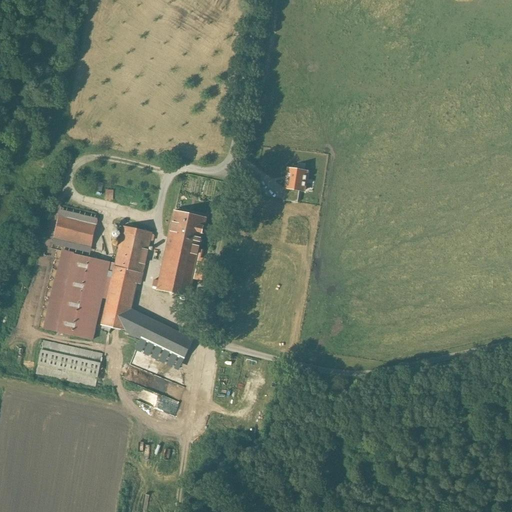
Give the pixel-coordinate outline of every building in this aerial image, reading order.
[(253,175),(264,178),(265,171),(255,168),(253,175)] [(307,172),(288,170),(285,188),(299,190),(304,191),(307,172)] [(299,190),(285,188),(284,201),(297,203),(299,190)] [(104,197),(112,198),(113,189),(105,189),(104,197)] [(206,218),(175,211),(168,244),(198,251),(206,218)] [(97,224),(58,216),(52,239),(91,248),(97,224)] [(151,233),(124,227),(116,265),(113,278),(136,283),(140,284),(151,233)] [(198,251),(168,244),(158,290),(188,296),(198,251)] [(92,341),(109,262),(63,252),(46,331),(92,341)] [(136,283),(113,278),(102,326),(125,331),(126,331),(144,340),(153,321),(130,310),(136,283)] [(223,288),(217,291),(221,298),(227,294),(223,288)] [(193,341),(156,323),(153,321),(144,340),(184,359),(193,341)] [(103,354),(43,340),(35,374),(95,387),(103,354)] [(136,492),(136,511),(155,511),(154,491),(136,492)]
